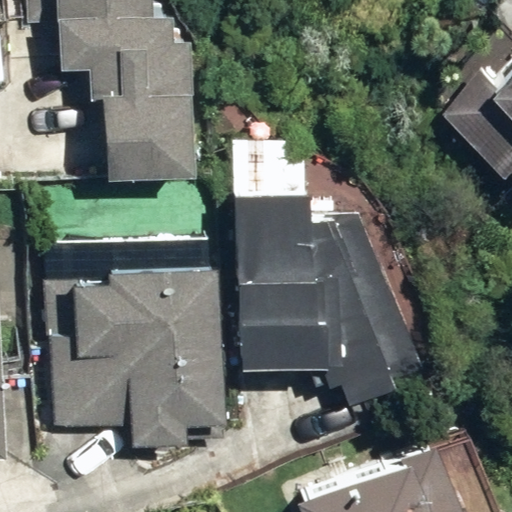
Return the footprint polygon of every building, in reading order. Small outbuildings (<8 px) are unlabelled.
[(22,181),(170,169),(158,28),(143,30),(140,6),(130,7),(129,0),(31,0),(33,22),(8,24),(22,181)] [(511,194),(511,7),(402,106),(465,176),(482,161),(511,194)] [(346,413),(433,377),(371,223),(316,226),(312,146),(242,149),(245,199),(229,200),(237,376),(329,372),(346,413)] [(210,270),(50,279),(59,432),(128,428),(130,449),(179,446),(178,425),(219,423),(210,270)] [(0,462),(14,461),(0,305),(0,462)] [(442,511),(411,435),(269,492),(277,511),(442,511)]
